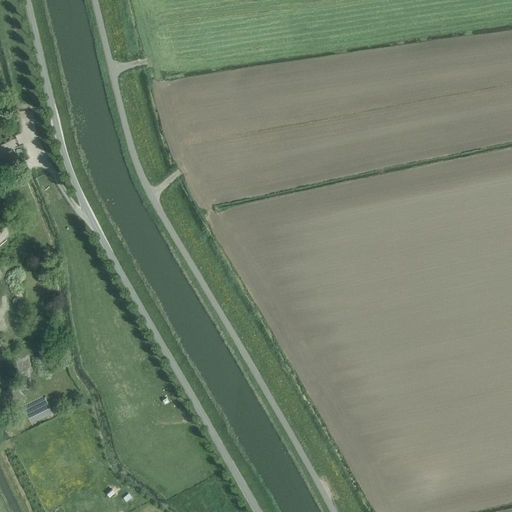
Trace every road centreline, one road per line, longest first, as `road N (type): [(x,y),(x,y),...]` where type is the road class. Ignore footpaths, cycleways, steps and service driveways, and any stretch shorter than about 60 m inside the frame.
road 1 (unclassified): [(334,511),(138,171),(95,0)]
road 2 (unclassified): [(257,511),(96,231),(54,113),(27,0)]
